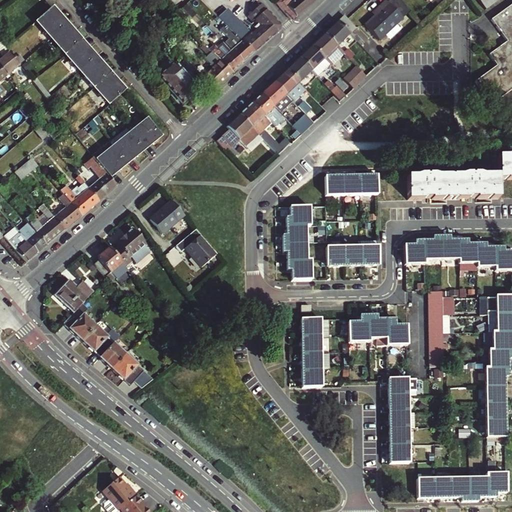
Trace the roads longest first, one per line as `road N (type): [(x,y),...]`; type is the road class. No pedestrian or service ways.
road 1 (residential): [(251,297),(256,193),(387,74),(462,71),(462,18)]
road 2 (residential): [(7,303),(297,36)]
road 3 (residential): [(251,297),(380,293),(389,281),(391,233),(400,225),(511,222)]
road 4 (primary): [(238,511),(47,350),(7,303)]
road 5 (residential): [(356,511),(344,472),(261,374),(251,297)]
road 6 (primary): [(0,346),(51,399),(107,440)]
